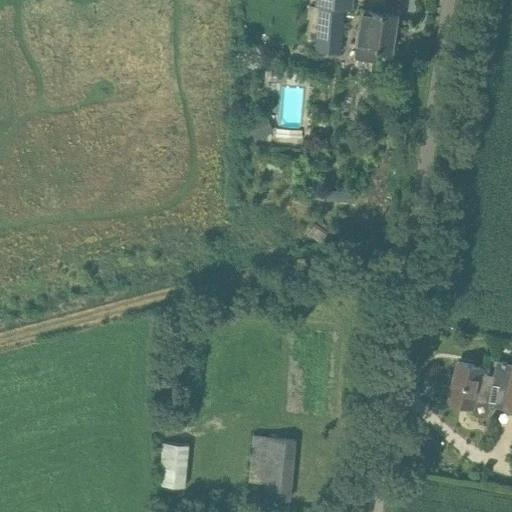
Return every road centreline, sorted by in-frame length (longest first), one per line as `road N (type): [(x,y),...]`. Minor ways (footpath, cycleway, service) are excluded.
road 1 (unclassified): [(373,511),(451,0)]
road 2 (track): [(420,227),(0,341)]
